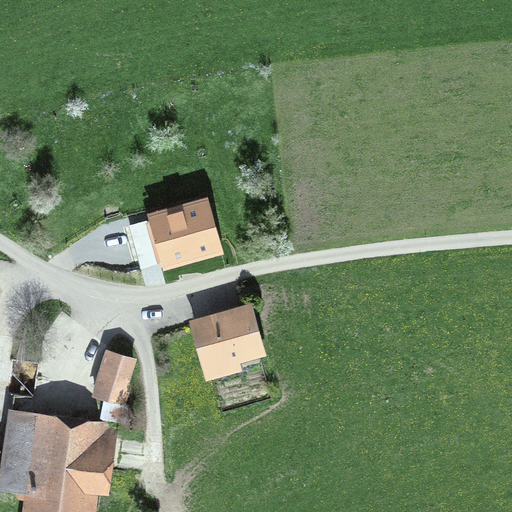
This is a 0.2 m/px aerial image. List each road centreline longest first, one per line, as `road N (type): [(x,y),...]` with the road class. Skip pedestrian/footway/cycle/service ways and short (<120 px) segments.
road 1 (unclassified): [(511,234),(326,254),(147,286)]
road 2 (unclassified): [(162,460),(147,286)]
road 3 (unclassified): [(147,286),(112,288),(47,266),(0,231)]
